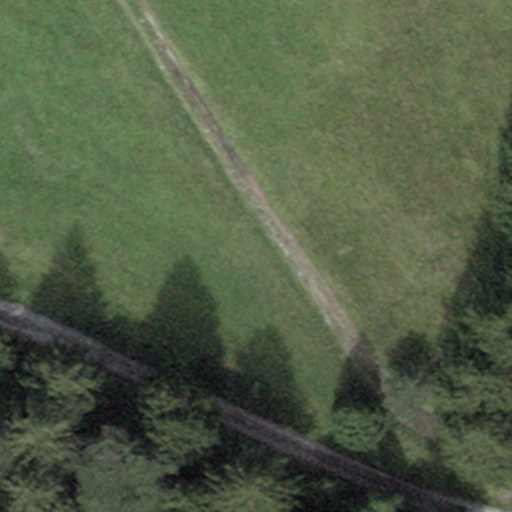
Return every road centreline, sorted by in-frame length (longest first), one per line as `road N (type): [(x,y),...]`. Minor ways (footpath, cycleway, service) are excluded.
road 1 (track): [(511,468),(433,429),(389,396),(130,0)]
road 2 (track): [(453,511),(112,353),(0,313)]
